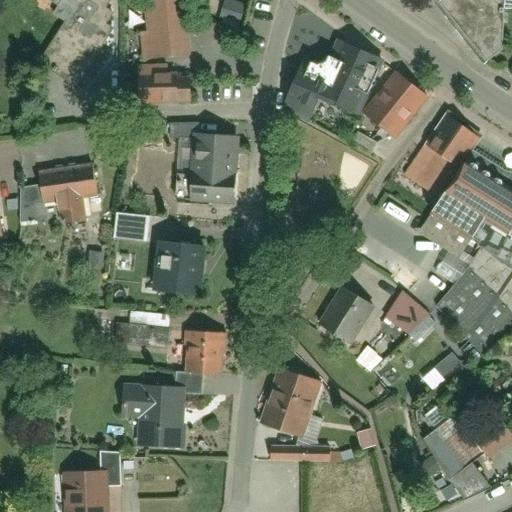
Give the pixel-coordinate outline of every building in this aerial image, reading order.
[(439,0),(438,2),(486,62),(501,51),(502,0),(439,0)] [(143,37),(144,64),(190,59),(185,1),(146,5),(148,36),(143,37)] [(323,105),(356,117),(378,61),(337,46),(323,83),(297,73),(283,107),(316,122),(323,105)] [(427,101),(395,78),(364,115),(393,141),(427,101)] [(139,109),(192,108),(191,79),(139,81),(139,109)] [(429,145),(464,167),(482,141),(448,117),(429,145)] [(188,196),(236,201),(240,142),(192,138),(188,196)] [(443,199),(464,167),(429,145),(407,174),(443,199)] [(93,166),(66,169),(73,223),(85,221),(82,198),(97,196),(93,166)] [(492,232),(511,244),(511,195),(464,167),(443,199),(431,217),(471,240),(481,226),(492,232)] [(73,223),(66,169),(39,173),(43,204),(58,201),(62,224),(73,223)] [(511,329),(511,244),(492,232),(483,248),(469,270),(439,307),(482,353),(511,329)] [(157,247),(150,293),(198,299),(203,252),(157,247)] [(345,292),(319,328),(351,348),(376,311),(345,292)] [(430,316),(403,293),(387,318),(409,335),(430,316)] [(186,374),(224,376),(224,339),(188,337),(186,374)] [(302,442),(321,387),(281,372),(262,426),(302,442)] [(137,450),(182,452),(186,391),(124,388),(122,424),(138,425),(137,450)] [(493,460),(511,442),(511,436),(495,417),(472,437),(493,460)] [(63,478),(64,511),(106,511),(106,477),(63,478)] [(134,511),(167,511),(165,481),(133,482),(134,511)]
